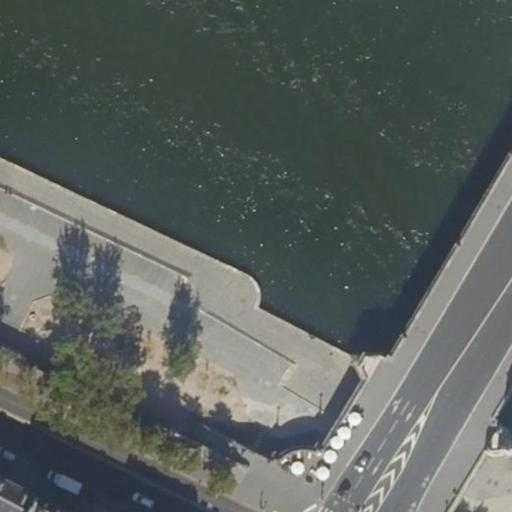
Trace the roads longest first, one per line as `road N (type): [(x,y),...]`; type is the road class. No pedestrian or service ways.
road 1 (tertiary): [(365,511),(511,269)]
road 2 (primary): [(172,511),(0,425)]
